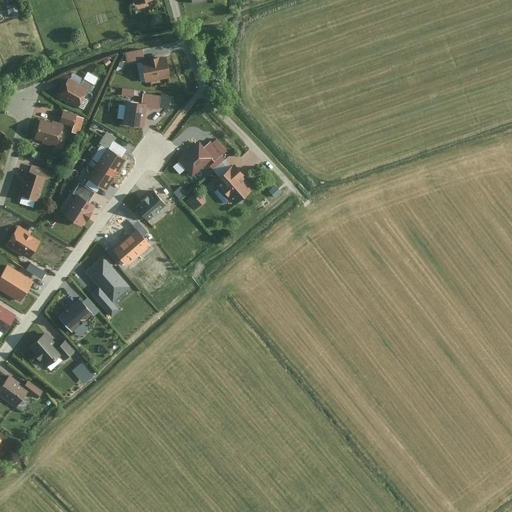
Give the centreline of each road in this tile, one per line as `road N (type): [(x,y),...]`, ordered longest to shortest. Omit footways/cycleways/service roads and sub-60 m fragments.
road 1 (track): [(0,203),(78,257),(188,114),(209,98)]
road 2 (residential): [(295,195),(209,98),(175,0)]
road 3 (residential): [(0,361),(78,257)]
road 4 (track): [(295,195),(203,277),(206,283)]
